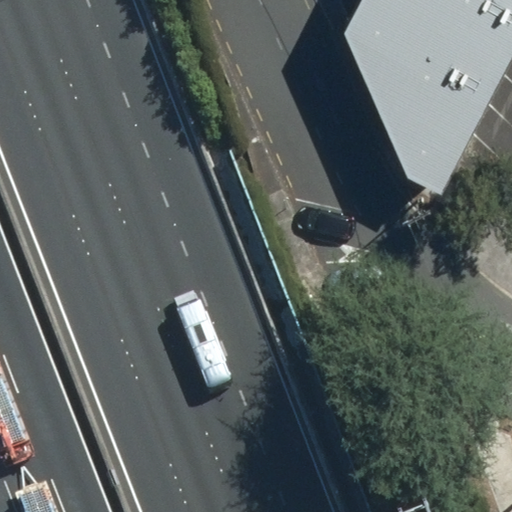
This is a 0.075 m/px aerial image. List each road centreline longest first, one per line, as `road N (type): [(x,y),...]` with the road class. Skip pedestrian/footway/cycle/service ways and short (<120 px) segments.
road 1 (motorway): [(0,20),(192,511)]
road 2 (residential): [(511,357),(450,316),(412,273),(278,0)]
road 3 (motorway): [(68,511),(0,336)]
